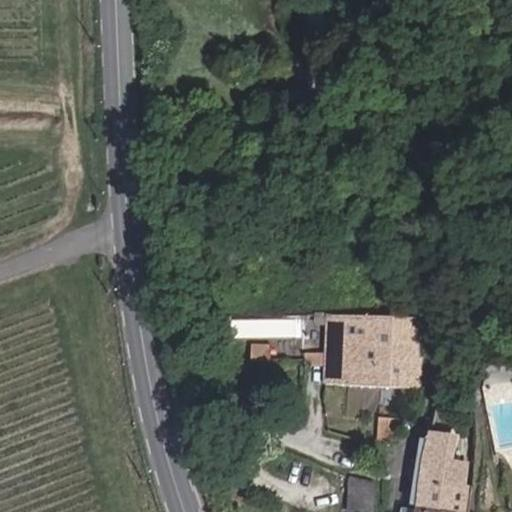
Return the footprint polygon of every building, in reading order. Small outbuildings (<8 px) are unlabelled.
[(307,66),(311,100),(365,94),(361,59),(307,66)] [(329,258),(410,256),(406,193),(326,194),(329,258)] [(345,304),(344,318),(362,319),(361,304),(345,304)] [(415,360),(415,320),(362,319),(344,318),(332,318),(328,318),(322,366),(320,388),(416,391),(419,360),(415,360)] [(265,345),(264,326),(237,327),(238,346),(265,345)] [(425,438),(413,511),(468,511),(471,489),(460,488),(464,466),(449,464),(452,441),(425,438)] [(345,511),(369,511),(370,488),(347,482),(346,503),(345,511)]
